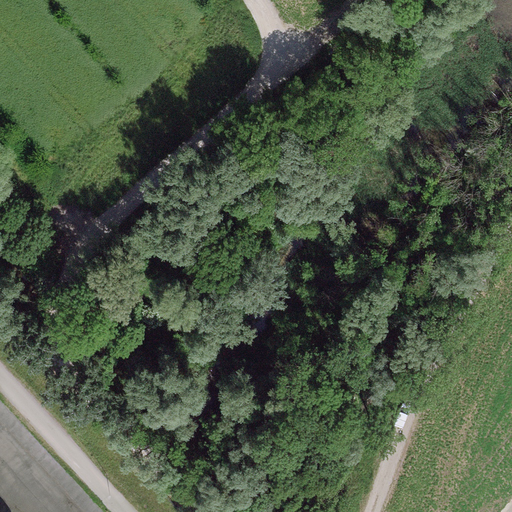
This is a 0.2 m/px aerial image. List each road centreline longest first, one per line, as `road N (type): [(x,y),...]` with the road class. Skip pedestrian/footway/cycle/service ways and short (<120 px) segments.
road 1 (track): [(246,0),(290,50),(66,276),(56,330),(64,370),(204,511)]
road 2 (track): [(374,511),(422,331),(511,219)]
